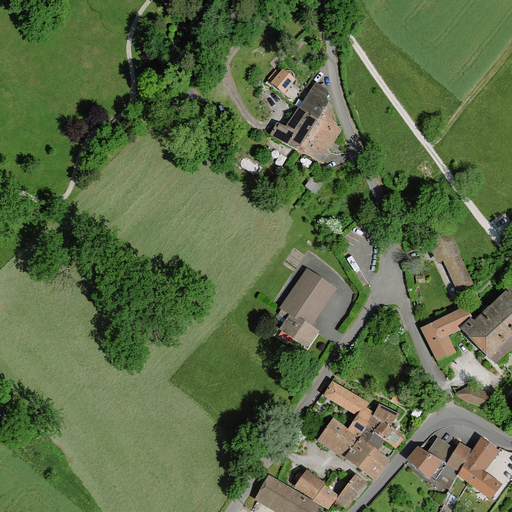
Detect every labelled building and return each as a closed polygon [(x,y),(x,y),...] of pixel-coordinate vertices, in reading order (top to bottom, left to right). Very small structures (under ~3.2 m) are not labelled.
[(281,76),(292,84),(295,80),(280,67),(277,72),(281,76)] [(286,94),(293,85),(292,84),(281,76),(274,85),(286,94)] [(328,92),(317,85),(288,129),(279,126),(272,138),(282,145),(295,153),(325,167),(332,154),(331,153),(343,132),(338,128),(335,114),(329,101),(331,99),(328,92)] [(446,261),(459,255),(449,232),(430,241),(440,264),(446,261)] [(446,261),(458,289),(472,283),(464,266),(459,255),(446,261)] [(309,327),(336,289),(308,269),(282,306),(283,307),(275,319),(283,325),(281,328),(307,346),(317,332),(309,327)] [(425,282),(424,276),(412,278),(411,272),(408,272),(411,287),(413,298),(417,297),(414,283),(425,282)] [(511,291),(511,290),(465,331),(494,361),(511,345),(511,291)] [(440,359),(454,352),(446,334),(473,322),(465,308),(425,329),(440,359)] [(333,381),(323,395),(358,416),(361,411),(363,412),(366,407),(370,402),(333,381)] [(457,397),(485,409),(496,396),(493,395),(475,388),(469,386),(456,394),(457,397)] [(400,414),(380,404),(375,413),(374,416),(383,421),(390,425),(400,414)] [(374,416),(375,413),(366,407),(363,412),(361,411),(358,416),(349,429),(361,437),(368,425),(376,430),(383,421),(374,416)] [(332,448),(345,458),(361,437),(349,429),(333,418),(319,438),(332,448)] [(405,438),(390,425),(383,421),(376,430),(375,432),(385,440),(396,449),(405,438)] [(376,430),(368,425),(361,437),(378,451),(385,440),(375,432),(376,430)] [(378,451),(361,437),(345,458),(373,479),(389,459),(378,451)] [(473,452),(460,474),(491,497),(500,485),(483,472),(499,451),(483,438),(473,452)] [(432,475),(437,480),(438,479),(442,473),(456,481),(460,474),(473,452),(462,445),(458,452),(439,442),(431,455),(420,449),(410,461),(431,476),(432,475)] [(295,486),(305,472),(291,462),(279,478),(293,488),(295,486)] [(314,500),(325,486),(326,484),(307,470),(305,472),(295,486),(314,500)] [(452,486),(456,481),(442,473),(438,479),(450,490),(452,486)] [(366,483),(356,475),(339,496),(335,501),(346,509),(366,483)] [(317,504),(313,501),(269,476),(256,499),(262,502),(278,511),(308,511),(315,505),(317,504)] [(328,510),(335,501),(339,496),(325,486),(314,500),(317,504),(328,510)]
